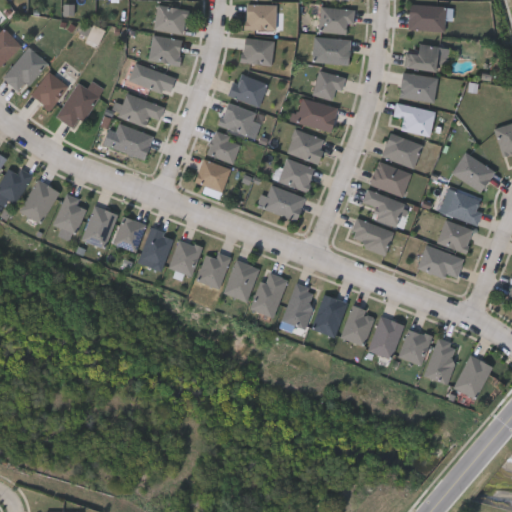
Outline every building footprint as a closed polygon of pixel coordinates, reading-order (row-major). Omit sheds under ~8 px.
[(182,34),(152,27),(157,3),(187,10),(182,34)] [(274,3),(274,29),(244,29),(244,3),(274,3)] [(407,29),(407,3),(444,3),(444,29),(407,29)] [(351,7),(351,32),(319,32),(319,7),(351,7)] [(178,64),(147,58),(151,34),(182,40),(178,64)] [(350,39),(346,65),(311,60),(314,35),(350,39)] [(272,62),(242,63),(241,39),(271,38),(272,62)] [(403,66),(405,52),(416,54),(418,43),(446,47),(444,60),(437,58),(435,71),(403,66)] [(1,76),(28,46),(46,62),(20,92),(1,76)] [(169,93),(128,81),(133,63),(174,75),(169,93)] [(311,94),(318,69),(344,76),(340,90),(335,89),(332,100),(311,94)] [(67,86),(47,109),(29,94),(48,71),(67,86)] [(228,92),(240,71),(267,85),(255,107),(228,92)] [(437,77),(432,102),(398,96),(402,71),(437,77)] [(77,82),(85,87),(91,80),(103,88),(75,129),(54,115),(77,82)] [(147,115),(143,125),(116,115),(125,92),(162,106),(158,119),(147,115)] [(295,122),(302,97),(337,107),(330,131),(295,122)] [(252,137),(217,124),(226,101),(255,112),(250,125),(256,127),(252,137)] [(428,136),(400,130),(402,118),(392,116),(395,103),(433,110),(428,136)] [(511,154),(511,152),(502,155),(493,128),(511,122),(511,154)] [(109,147),(117,123),(152,134),(144,158),(109,147)] [(319,161),(286,154),(292,130),(324,137),(319,161)] [(205,153),(213,131),(240,140),(232,163),(205,153)] [(420,142),(414,166),(381,158),(387,134),(420,142)] [(450,171),(466,151),(493,173),(478,192),(450,171)] [(314,168),(306,191),(275,180),(282,157),(314,168)] [(193,182),(200,158),(229,167),(222,190),(193,182)] [(368,183),(377,160),(410,173),(401,196),(368,183)] [(58,192),(38,223),(17,209),(36,178),(58,192)] [(304,197),(295,220),(260,207),(269,183),(304,197)] [(404,203),(396,226),(374,218),(378,207),(362,201),(366,189),(404,203)] [(474,224),(444,212),(453,190),(483,202),(474,224)] [(55,234),(59,227),(50,223),(65,192),(78,199),(76,204),(84,207),(68,240),(55,234)] [(115,213),(104,247),(80,239),(92,204),(115,213)] [(132,251),(110,240),(123,214),(145,225),(132,251)] [(384,254),(358,245),(360,241),(349,236),(355,218),(392,230),(384,254)] [(435,242),(443,219),(472,228),(464,252),(435,242)] [(135,260),(151,226),(173,237),(157,270),(135,260)] [(189,275),(166,266),(178,238),(200,247),(189,275)] [(462,257),(454,280),(416,266),(424,244),(462,257)] [(230,256),(217,288),(194,279),(205,253),(214,257),(217,251),(230,256)] [(223,292),(234,259),(258,267),(246,300),(223,292)] [(272,317),(250,308),(264,270),(286,278),(272,317)] [(280,319),(294,282),(316,290),(302,327),(280,319)] [(335,336),(311,329),(322,293),(346,301),(335,336)] [(361,345),(338,335),(352,304),(375,314),(361,345)] [(366,349),(380,315),(403,324),(389,358),(366,349)] [(396,356),(407,327),(431,336),(420,364),(396,356)] [(458,345),(444,383),(422,375),(437,337),(458,345)] [(475,398),(452,387),(468,354),(491,365),(475,398)]
